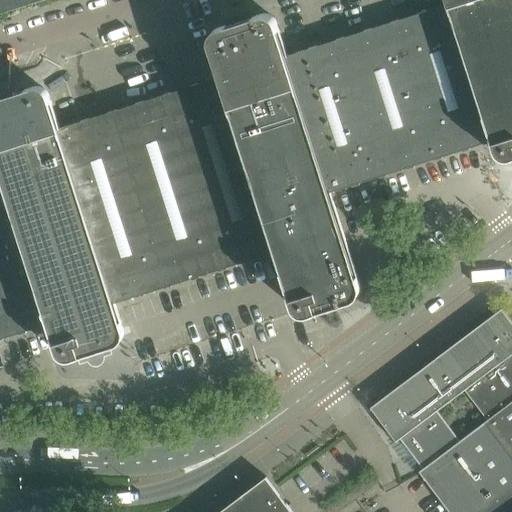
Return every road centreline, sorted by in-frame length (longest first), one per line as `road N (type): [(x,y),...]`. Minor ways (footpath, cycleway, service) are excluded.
road 1 (tertiary): [(267,425),(509,241)]
road 2 (tertiary): [(13,503),(165,494),(190,485),(267,425)]
road 3 (tertiary): [(267,425),(148,462),(0,464)]
road 4 (unclassified): [(0,45),(143,0)]
